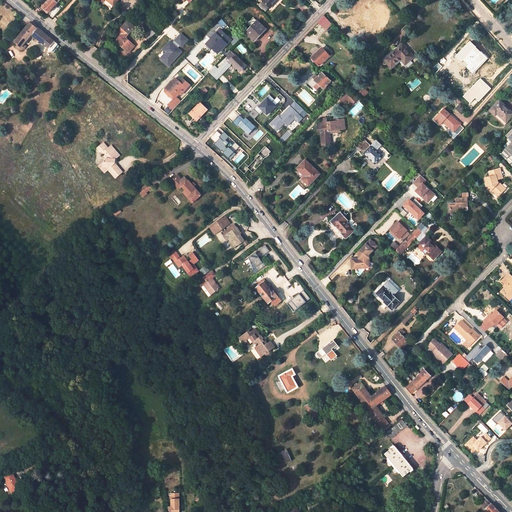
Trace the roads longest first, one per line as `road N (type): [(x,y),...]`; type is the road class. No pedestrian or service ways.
road 1 (secondary): [(455,455),(244,191),(195,145)]
road 2 (secondary): [(195,145),(10,0)]
road 3 (residential): [(332,0),(195,145)]
road 4 (track): [(22,299),(62,258),(134,274),(119,224)]
road 5 (unclassified): [(0,394),(62,442),(122,511)]
road 6 (track): [(462,250),(366,350)]
road 7 (unknown): [(320,290),(412,194)]
road 8 (unknown): [(244,191),(331,105)]
